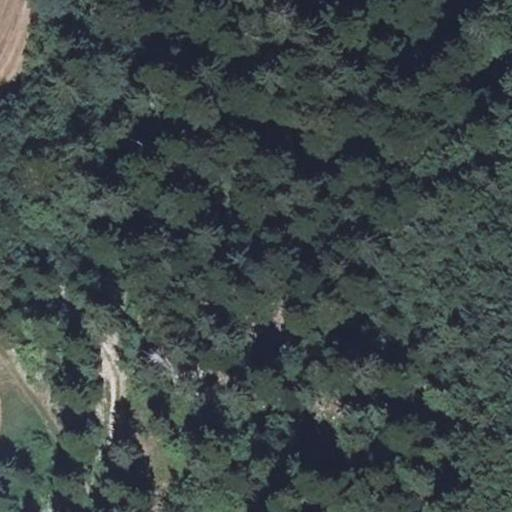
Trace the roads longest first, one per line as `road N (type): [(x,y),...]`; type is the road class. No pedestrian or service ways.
road 1 (track): [(117,511),(107,353),(0,189)]
road 2 (track): [(0,359),(34,392),(101,511)]
